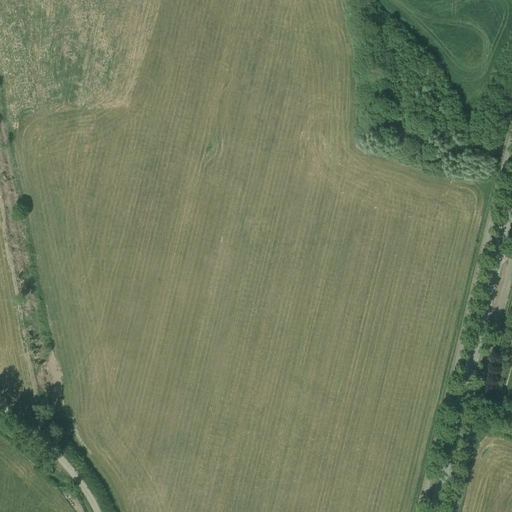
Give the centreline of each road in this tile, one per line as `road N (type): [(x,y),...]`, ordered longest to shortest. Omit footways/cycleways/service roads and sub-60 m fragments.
road 1 (secondary): [(435,511),(511,196)]
road 2 (unclassified): [(97,511),(39,440),(0,411)]
